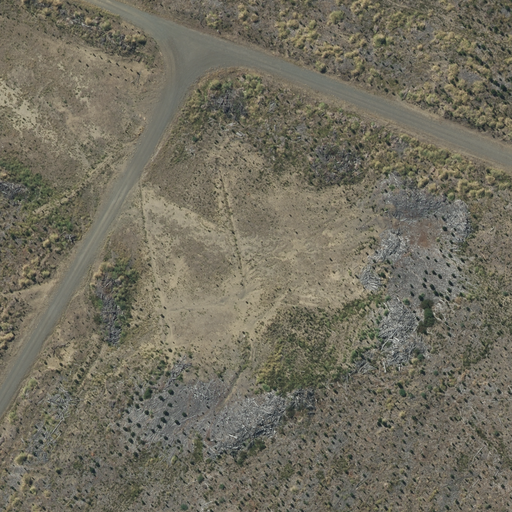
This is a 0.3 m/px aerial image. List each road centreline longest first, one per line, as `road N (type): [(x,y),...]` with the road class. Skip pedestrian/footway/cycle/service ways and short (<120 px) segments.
road 1 (track): [(511,188),(75,0)]
road 2 (track): [(0,379),(185,49)]
